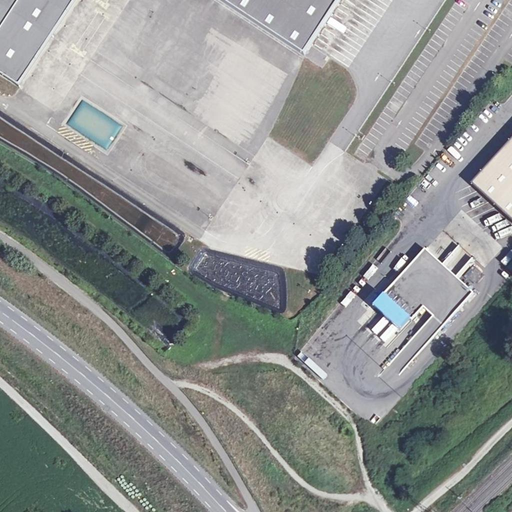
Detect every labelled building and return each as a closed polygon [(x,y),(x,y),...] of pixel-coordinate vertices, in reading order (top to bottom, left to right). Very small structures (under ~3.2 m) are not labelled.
[(219,0),(305,57),(342,0),(0,0),(0,37),(24,0),(219,0)] [(78,0),(24,0),(0,37),(0,75),(20,88),(78,0)] [(314,47),(308,57),(321,66),(328,57),(314,47)] [(82,101),(68,125),(107,149),(121,126),(82,101)] [(511,140),(472,185),(511,221),(511,140)] [(405,272),(384,295),(412,320),(424,308),(444,326),(474,294),(425,250),(414,262),(419,267),(410,277),(405,272)] [(414,262),(405,272),(410,277),(419,267),(414,262)]
